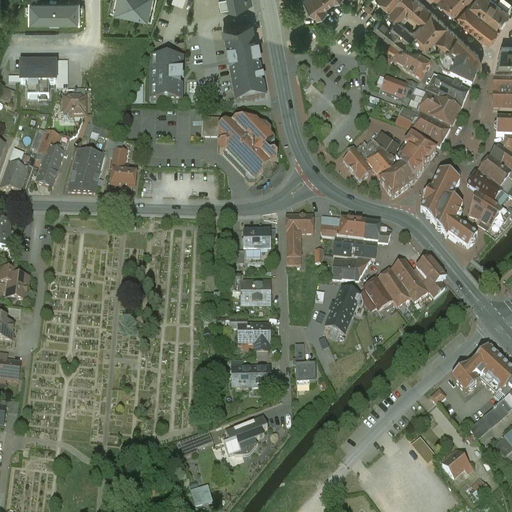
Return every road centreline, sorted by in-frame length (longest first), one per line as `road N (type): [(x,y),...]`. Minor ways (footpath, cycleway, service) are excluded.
road 1 (tertiary): [(275,204),(39,205)]
road 2 (residential): [(275,204),(285,404)]
road 3 (secondary): [(267,0),(288,115),(314,175)]
road 4 (residential): [(39,205),(33,259),(42,275),(29,343)]
road 5 (secondary): [(402,218),(494,323)]
road 6 (residential): [(93,0),(84,50),(8,51)]
